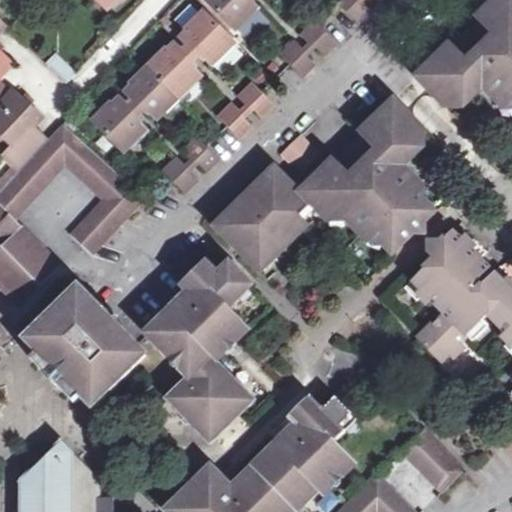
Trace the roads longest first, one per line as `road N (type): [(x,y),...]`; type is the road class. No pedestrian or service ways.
road 1 (residential): [(420,0),(154,252),(113,277),(77,260),(38,220),(61,187)]
road 2 (residential): [(159,0),(65,101),(7,43)]
